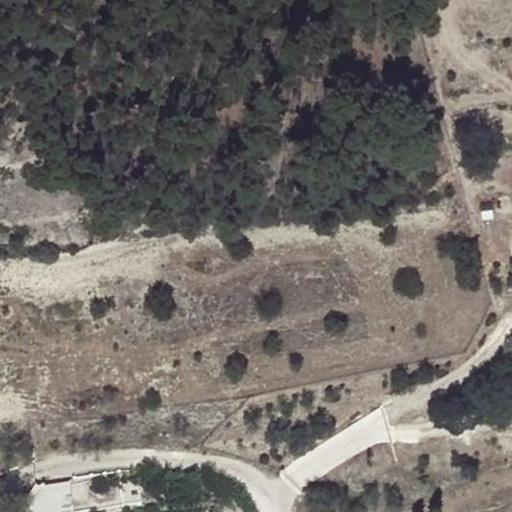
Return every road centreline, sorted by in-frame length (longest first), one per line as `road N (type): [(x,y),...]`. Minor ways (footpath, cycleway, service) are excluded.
road 1 (track): [(265,505),(390,412),(469,374),(511,329)]
road 2 (unclassified): [(270,511),(247,477),(195,459),(106,460),(35,473)]
